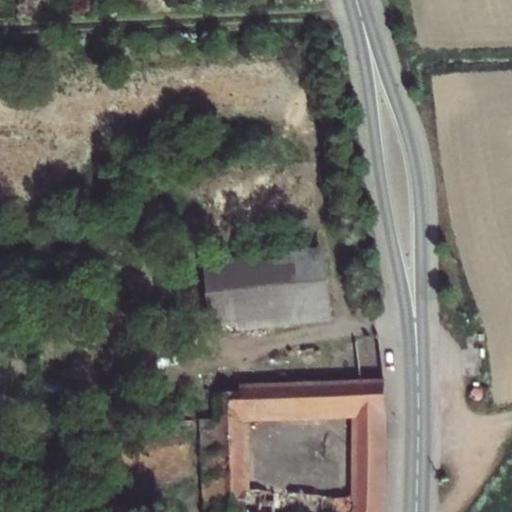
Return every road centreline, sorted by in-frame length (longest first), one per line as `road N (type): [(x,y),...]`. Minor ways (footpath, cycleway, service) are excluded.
road 1 (secondary): [(417,359),(416,160),(360,15)]
road 2 (secondary): [(360,15),(380,186),(417,359)]
road 3 (secondary): [(417,359),(415,511)]
